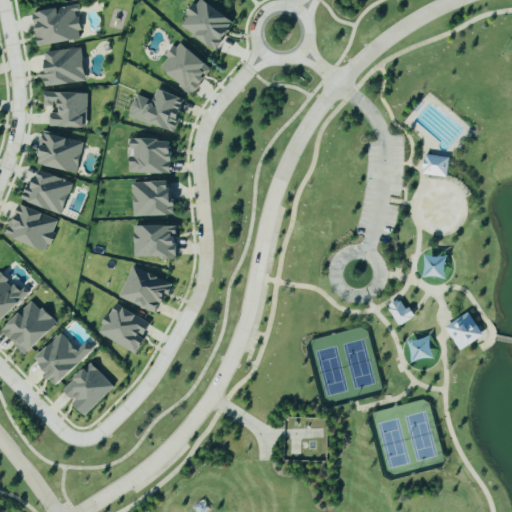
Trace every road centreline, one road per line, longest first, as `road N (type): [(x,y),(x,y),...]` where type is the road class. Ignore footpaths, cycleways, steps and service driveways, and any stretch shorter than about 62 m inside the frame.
road 1 (tertiary): [(457,0),(373,46),(323,99),(280,176),(254,307),(225,371),(190,426),(151,464),(80,511)]
road 2 (residential): [(265,54),(217,101),(202,130),(202,269),(195,300),(148,382),(102,431),(80,438),(62,430),(0,366)]
road 3 (residential): [(0,176),(19,104),(3,0)]
road 4 (residential): [(272,58),(295,55),(306,42),(304,18),(292,6),(274,4),(254,22),(254,40),(272,58)]
